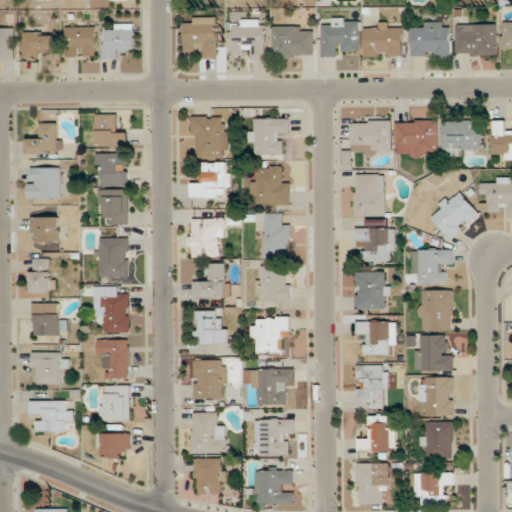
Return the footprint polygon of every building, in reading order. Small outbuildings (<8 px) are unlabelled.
[(511,54),(511,16),(510,16),(511,23),(502,23),(502,55),(511,54)] [(220,58),(220,17),(185,17),(185,48),(204,48),(204,58),(220,58)] [(322,56),(360,56),(360,18),(333,18),(333,27),(322,27),(322,56)] [(233,20),(233,50),(253,49),(253,59),(267,59),(267,19),(233,20)] [(451,56),(451,22),(412,22),(412,56),(451,56)] [(135,24),(113,24),(113,31),(103,31),(103,59),(125,59),(125,49),(135,49),(135,24)] [(404,56),(404,24),(365,24),(365,56),(404,56)] [(497,24),(456,24),(456,55),(497,55),(497,24)] [(275,56),(315,56),(315,26),(275,26),(275,56)] [(97,56),(97,27),(66,27),(66,56),(97,56)] [(15,29),(0,28),(0,57),(15,57),(15,29)] [(53,50),(53,32),(24,32),(24,59),(43,59),(43,50),(53,50)] [(97,145),(129,145),(129,134),(119,134),(119,115),(97,115),(97,145)] [(228,158),(228,116),(193,116),(193,158),(228,158)] [(282,154),(282,131),(291,131),(291,118),(251,118),(251,154),(282,154)] [(393,120),(352,120),(352,152),(393,152),(393,120)] [(397,156),(440,156),(440,120),(397,120),(397,156)] [(483,120),(443,120),(443,156),(463,156),(463,147),(483,147),(483,120)] [(511,129),(504,129),(504,120),(494,120),(494,159),(511,158),(511,129)] [(28,154),(61,154),(61,123),(39,123),(39,134),(28,134),(28,154)] [(129,153),(98,153),(98,185),(129,185),(129,153)] [(201,163),(201,183),(192,183),(192,200),(230,200),(230,163),(201,163)] [(283,165),(261,165),(261,175),(253,175),(253,205),(292,205),(292,184),(283,184),(283,165)] [(30,168),(30,198),(61,198),(61,168),(30,168)] [(387,174),(355,174),(355,216),(387,216),(387,174)] [(511,177),(482,178),(482,195),(490,195),(490,209),(505,209),(505,218),(511,217),(511,177)] [(430,213),(450,239),(481,215),(461,189),(430,213)] [(130,190),(100,190),(100,213),(110,213),(110,225),(130,225),(130,190)] [(291,224),(283,224),(283,213),(265,213),(265,259),(291,259),(291,224)] [(33,241),(61,241),(61,217),(33,217),(33,241)] [(190,218),(190,257),(226,257),(226,218),(190,218)] [(357,241),(366,241),(366,261),(388,261),(388,252),(397,252),(397,227),(357,227),(357,241)] [(100,277),(131,277),(131,238),(100,238),(100,277)] [(54,259),(31,259),(31,292),(54,292),(54,259)] [(194,297),(230,297),(230,264),(210,264),(210,281),(194,281),(194,297)] [(291,302),(291,267),(258,267),(258,302),(291,302)] [(357,272),(357,309),(390,309),(390,272),(357,272)] [(131,333),(130,294),(121,295),(121,286),(96,286),(96,317),(106,317),(106,333),(131,333)] [(455,331),(455,290),(420,290),(420,331),(455,331)] [(34,335),(68,335),(68,315),(59,315),(59,303),(34,303),(34,335)] [(228,345),(228,320),(217,320),(217,311),(198,311),(198,345),(228,345)] [(254,341),(262,341),(262,354),(283,354),(283,335),(292,335),(292,316),(261,317),(261,326),(254,326),(254,341)] [(368,332),(367,354),(388,355),(388,345),(398,345),(398,321),(358,321),(358,332),(368,332)] [(417,371),(454,371),(454,354),(445,354),(445,336),(417,336),(417,371)] [(109,378),(130,378),(130,339),(99,339),(99,361),(109,361),(109,378)] [(63,384),(63,352),(34,352),(34,384),(63,384)] [(228,398),(228,359),(195,359),(195,399),(228,398)] [(387,409),(387,365),(358,365),(358,402),(368,402),(368,409),(387,409)] [(246,386),(258,386),(258,406),(288,406),(288,388),(297,388),(297,368),(246,368),(246,386)] [(456,377),(423,377),(423,415),(456,415),(456,377)] [(102,422),(132,422),(132,386),(102,386),(102,422)] [(66,401),(32,400),(32,412),(41,412),(41,431),(66,431),(66,421),(75,421),(75,410),(66,410),(66,401)] [(193,454),(228,454),(228,424),(218,424),(218,412),(193,412),(193,454)] [(359,451),(396,451),(396,424),(387,424),(387,416),(369,416),(369,439),(359,439),(359,451)] [(296,419),(256,419),(256,456),(288,456),(288,436),(296,436),(296,419)] [(455,422),(423,422),(423,458),(455,458),(455,422)] [(103,458),(132,458),(132,433),(103,433),(103,458)] [(196,458),(196,494),(226,494),(226,458),(196,458)] [(358,503),(389,503),(389,463),(358,463),(358,503)] [(295,469),(257,469),(257,505),(295,505),(295,469)] [(455,472),(416,472),(416,504),(446,504),(446,486),(455,486),(455,472)]
